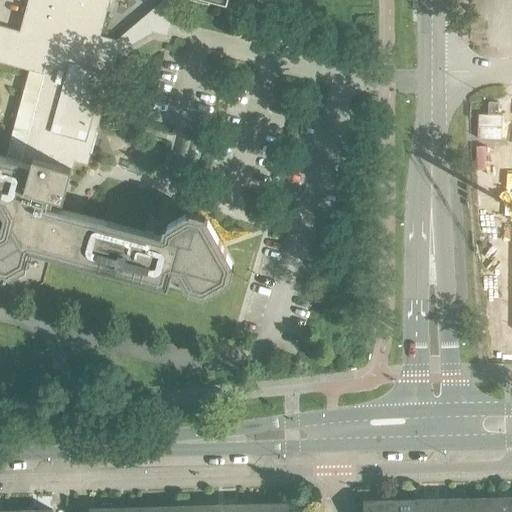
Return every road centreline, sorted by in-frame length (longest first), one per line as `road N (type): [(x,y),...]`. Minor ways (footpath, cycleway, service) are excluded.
road 1 (tertiary): [(331,418),(70,447)]
road 2 (tertiary): [(70,447),(332,447)]
road 3 (unclassified): [(457,411),(445,217),(431,177)]
road 4 (unclassified): [(431,177),(420,216),(414,411)]
